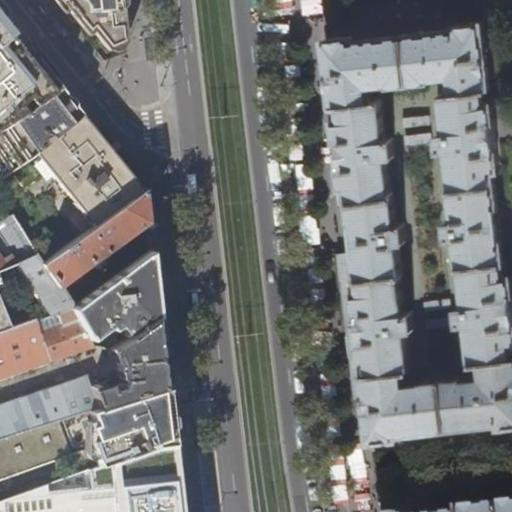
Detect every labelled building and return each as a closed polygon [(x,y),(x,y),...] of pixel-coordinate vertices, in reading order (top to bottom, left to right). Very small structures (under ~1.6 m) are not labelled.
[(120,0),(54,0),(64,13),(66,11),(71,7),(75,13),(91,32),(104,48),(124,38),(120,0)] [(75,13),(71,7),(66,11),(86,36),(91,32),(75,13)] [(2,15),(0,13),(0,60),(22,42),(2,15)] [(483,22),(457,25),(457,29),(353,41),(353,36),(327,39),(339,153),(349,241),(359,327),(372,439),(398,437),(398,433),(502,421),(503,425),(511,423),(511,278),(511,275),(506,276),(497,206),(494,170),(499,169),(494,121),(492,102),(486,103),(485,89),(490,89),(483,22)] [(107,52),(125,43),(124,38),(104,48),(107,52)] [(42,65),(22,42),(0,60),(0,128),(30,108),(60,87),(42,65)] [(0,178),(34,151),(81,113),(69,99),(60,87),(30,108),(0,128),(0,178)] [(98,134),(81,113),(34,151),(95,225),(143,189),(124,165),(98,134)] [(157,224),(153,188),(143,189),(146,221),(147,225),(157,224)] [(146,221),(143,189),(95,225),(43,263),(38,254),(17,262),(51,317),(65,312),(71,311),(72,310),(71,309),(73,307),(59,284),(146,221)] [(0,269),(17,262),(38,254),(14,216),(0,224),(0,269)] [(150,250),(73,307),(71,309),(72,310),(71,311),(75,317),(78,323),(89,341),(110,326),(113,330),(118,326),(127,338),(157,316),(155,293),(150,250)] [(0,335),(13,331),(0,296),(0,293),(6,291),(0,275),(0,335)] [(75,317),(71,311),(65,312),(67,319),(75,317)] [(162,357),(157,316),(127,338),(109,350),(114,362),(116,377),(113,382),(95,389),(92,377),(0,406),(0,437),(165,387),(162,357)] [(0,378),(47,363),(77,353),(94,348),(89,341),(78,323),(64,330),(62,327),(41,335),(36,323),(13,331),(0,335),(0,378)] [(166,395),(165,387),(0,437),(0,479),(91,447),(97,464),(154,444),(171,444),(167,404),(166,395)] [(179,511),(175,474),(171,444),(154,444),(97,464),(0,498),(0,511),(179,511)]
